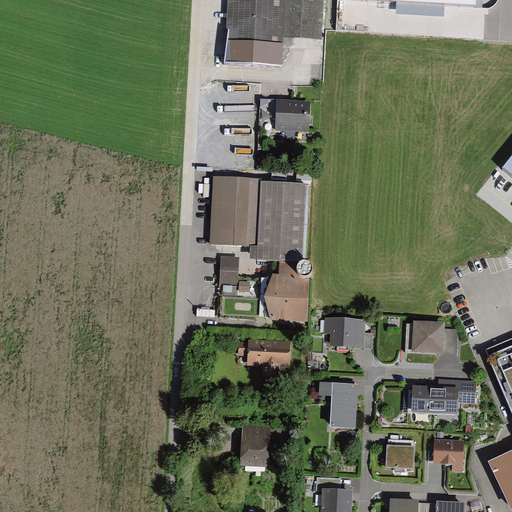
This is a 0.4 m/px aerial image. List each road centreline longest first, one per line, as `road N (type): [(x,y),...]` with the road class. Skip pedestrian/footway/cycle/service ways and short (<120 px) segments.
road 1 (residential): [(197,0),(168,511)]
road 2 (residential): [(472,375),(374,373),(365,487)]
